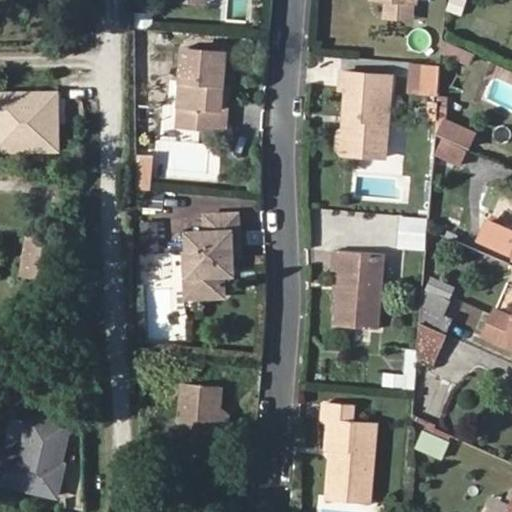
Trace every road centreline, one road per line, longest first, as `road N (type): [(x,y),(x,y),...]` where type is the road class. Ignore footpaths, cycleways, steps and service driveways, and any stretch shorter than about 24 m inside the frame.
road 1 (residential): [(280,511),(295,343),(298,0)]
road 2 (residential): [(114,511),(113,200)]
road 3 (residential): [(113,200),(109,57)]
